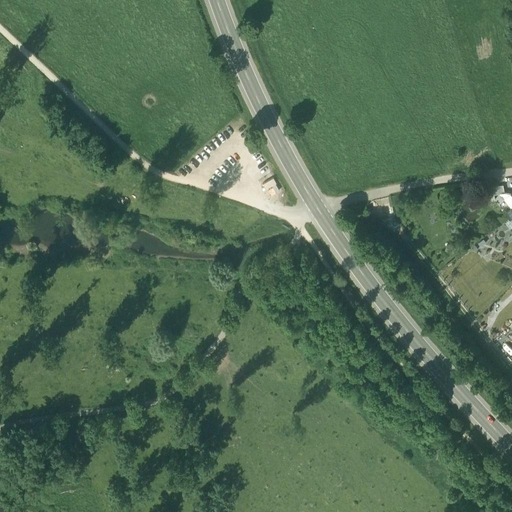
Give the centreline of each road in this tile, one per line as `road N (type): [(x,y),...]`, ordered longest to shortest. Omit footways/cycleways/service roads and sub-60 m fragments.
road 1 (secondary): [(511,445),(410,333),(318,207),(268,123),(218,0)]
road 2 (track): [(303,232),(248,277),(225,332),(166,396),(0,427)]
road 3 (track): [(511,490),(429,401),(303,232)]
road 4 (track): [(371,194),(511,370)]
road 5 (track): [(146,170),(0,28)]
road 6 (track): [(318,207),(511,170)]
